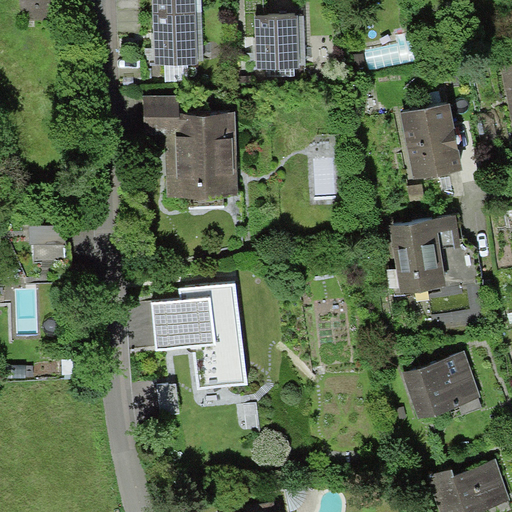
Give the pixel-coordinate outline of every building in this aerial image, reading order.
[(156,0),(158,33),(159,63),(202,61),(199,0),(156,0)] [(297,10),(254,11),(256,64),(298,63),(297,10)] [(511,61),(500,64),(511,119),(511,61)] [(174,95),(141,97),(143,134),(158,134),(160,195),(241,191),(237,107),(175,110),(174,95)] [(449,98),(397,108),(411,174),(462,164),(449,98)] [(453,211),(388,221),(398,288),(445,281),(440,244),(458,242),(457,234),(453,211)] [(66,224),(28,225),(29,244),(33,244),(33,261),(66,260),(66,224)] [(462,233),(457,234),(458,242),(440,244),(445,281),(398,288),(400,291),(482,281),(477,245),(462,233)] [(231,278),(170,285),(174,322),(180,371),(151,374),(153,395),(156,416),(206,410),(202,375),(231,371),(238,425),(258,423),(252,373),(240,352),(231,278)] [(462,349),(405,370),(422,414),(457,401),(461,410),(482,402),(462,349)] [(463,511),(510,496),(496,456),(453,470),(451,465),(426,474),(438,511),(463,511)] [(278,511),(277,503),(228,511),(278,511)]
